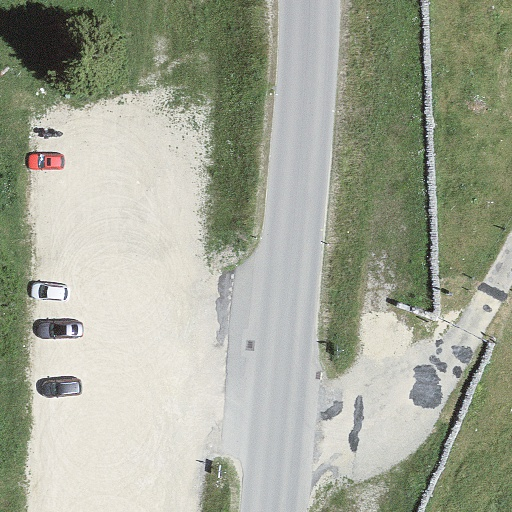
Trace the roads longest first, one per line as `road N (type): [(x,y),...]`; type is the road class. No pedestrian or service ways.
road 1 (tertiary): [(302,0),(274,511)]
road 2 (track): [(280,444),(411,418),(511,262)]
